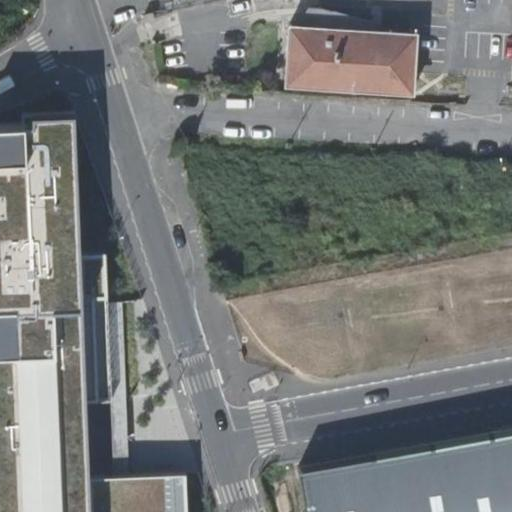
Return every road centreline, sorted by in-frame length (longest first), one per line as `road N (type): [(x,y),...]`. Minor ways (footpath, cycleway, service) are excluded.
road 1 (tertiary): [(85,24),(220,433)]
road 2 (residential): [(220,433),(511,380)]
